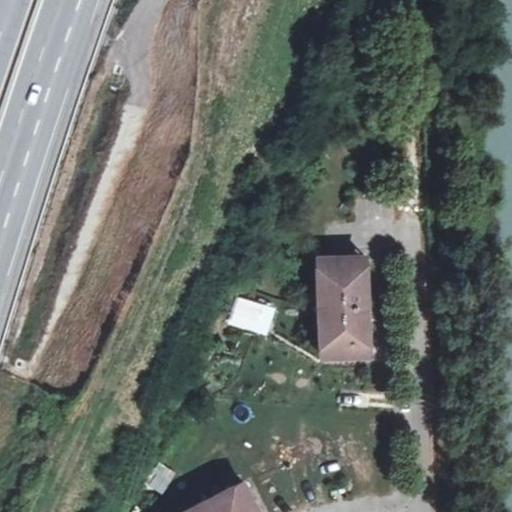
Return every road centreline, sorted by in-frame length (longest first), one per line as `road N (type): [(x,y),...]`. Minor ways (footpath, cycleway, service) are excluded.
road 1 (residential): [(405,42),(423,511)]
road 2 (motorway): [(0,214),(71,0)]
